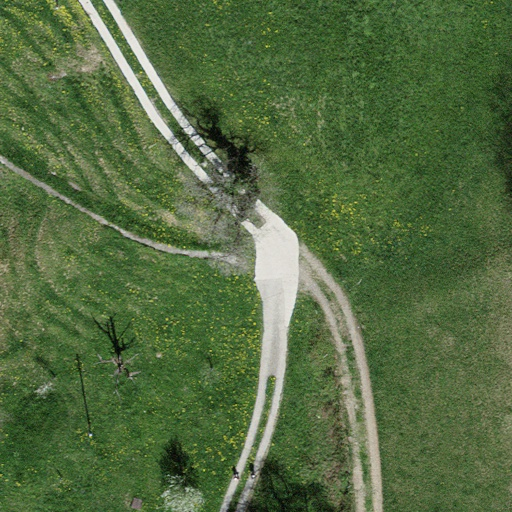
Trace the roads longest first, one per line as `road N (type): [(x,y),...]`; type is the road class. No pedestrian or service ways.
road 1 (track): [(102,0),(338,320),(353,511)]
road 2 (track): [(228,511),(298,270)]
